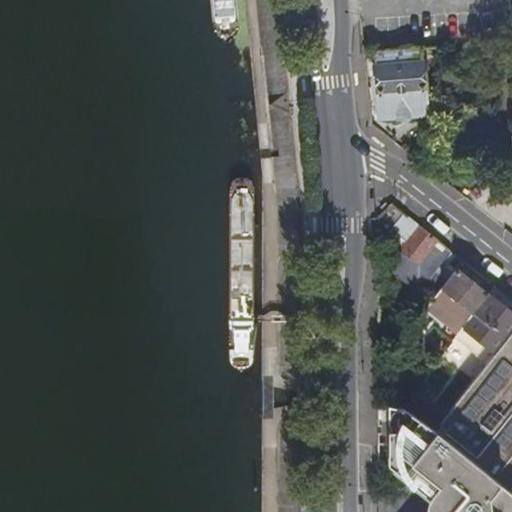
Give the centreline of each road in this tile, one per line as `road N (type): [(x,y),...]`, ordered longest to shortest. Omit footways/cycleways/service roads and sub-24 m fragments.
road 1 (secondary): [(351,511),(353,244),(342,224)]
road 2 (secondary): [(342,224),(332,243),(332,511)]
road 3 (residential): [(511,264),(400,175),(363,154),(338,153)]
